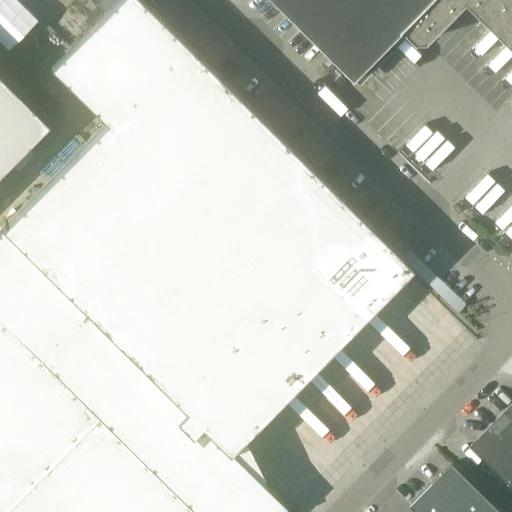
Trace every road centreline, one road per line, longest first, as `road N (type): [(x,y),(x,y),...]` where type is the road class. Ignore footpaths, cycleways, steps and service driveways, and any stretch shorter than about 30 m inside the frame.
road 1 (unclassified): [(511,302),(197,0)]
road 2 (unclassified): [(340,511),(511,341)]
